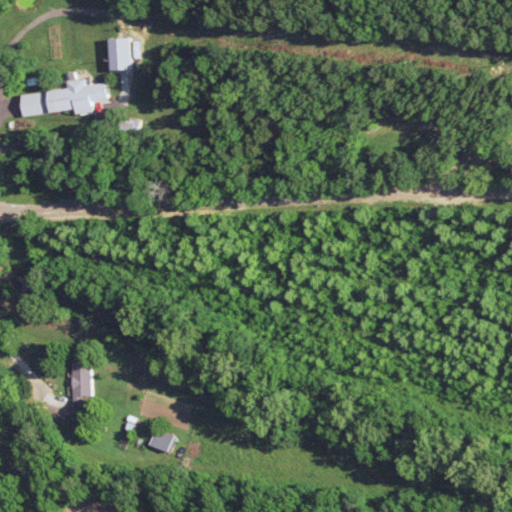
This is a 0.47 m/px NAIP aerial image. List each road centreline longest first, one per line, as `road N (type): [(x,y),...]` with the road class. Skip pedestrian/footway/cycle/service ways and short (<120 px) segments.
road 1 (residential): [(0,206),(511,194)]
road 2 (residential): [(0,335),(43,402),(34,481)]
